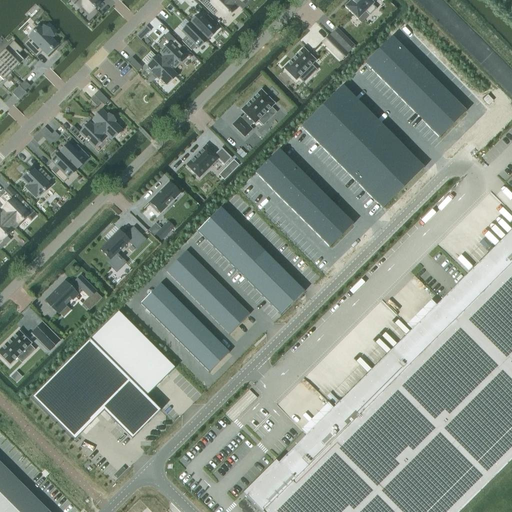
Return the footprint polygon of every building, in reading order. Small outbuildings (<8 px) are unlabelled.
[(70,0),(80,10),(83,8),(89,14),(99,4),(95,0),(70,0)] [(206,0),(200,0),(199,1),(213,15),(217,11),(225,18),(238,5),(232,0),(214,0),(211,4),(206,0)] [(352,0),(345,7),(357,20),(365,12),(369,16),(376,9),(372,5),(373,4),(376,0),(352,0)] [(199,16),(190,24),(207,41),(215,32),(213,30),(217,25),(207,16),(203,20),(199,16)] [(186,37),(182,41),(191,51),(196,47),(198,49),(207,41),(190,24),(182,33),(186,37)] [(30,39),(23,45),(36,58),(42,51),(47,55),(51,51),(57,45),(51,39),(53,37),(43,26),(40,29),(39,28),(29,38),(30,39)] [(337,29),(330,35),(336,41),(342,35),(337,29)] [(159,59),(171,72),(171,71),(184,59),(177,52),(181,47),(167,33),(163,38),(170,44),(160,54),(162,56),(159,59)] [(330,35),(321,44),(339,62),(343,58),(348,53),(342,48),(336,41),(330,35)] [(390,37),(364,63),(437,136),(463,110),(390,37)] [(349,41),(342,48),(348,53),(352,49),(354,47),(349,41)] [(13,42),(0,54),(0,61),(11,73),(24,60),(18,55),(23,51),(13,42)] [(303,49),(283,69),(296,81),(299,78),(303,83),(310,76),(305,72),(315,61),(303,49)] [(157,57),(148,66),(153,72),(151,73),(158,79),(159,78),(166,85),(176,76),(171,71),(171,72),(159,59),(157,57)] [(131,59),(127,64),(137,74),(141,69),(131,59)] [(0,61),(0,84),(11,73),(0,61)] [(25,81),(22,84),(27,89),(30,87),(25,81)] [(22,84),(19,87),(24,92),(27,89),(22,84)] [(341,86),(300,127),(381,207),(421,166),(341,86)] [(240,118),(232,125),(244,138),(252,130),(249,127),(253,123),(255,124),(258,121),(271,108),(275,104),(261,90),(241,110),(245,115),(241,119),(240,118)] [(98,91),(94,96),(104,105),(108,101),(98,91)] [(487,96),(483,100),(489,105),(492,101),(487,96)] [(102,112),(93,121),(95,123),(107,135),(111,140),(121,130),(114,123),(115,122),(108,115),(107,117),(102,112)] [(73,127),(69,131),(83,145),(87,141),(94,148),(107,135),(95,123),(91,126),(89,124),(80,134),(73,127)] [(51,135),(44,128),(39,133),(43,137),(51,145),(59,137),(54,132),(51,135)] [(68,146),(60,154),(76,170),(89,157),(77,145),(72,150),(68,146)] [(206,146),(186,165),(199,178),(217,159),(224,166),(231,158),(221,148),(215,155),(206,146)] [(277,150),(254,172),(328,246),(351,223),(277,150)] [(55,167),(51,171),(63,183),(76,170),(60,154),(51,162),(55,167)] [(229,165),(225,170),(230,175),(234,171),(229,165)] [(32,169),(22,179),(28,185),(25,188),(35,198),(38,195),(39,197),(50,187),(47,184),(51,179),(41,169),(36,173),(32,169)] [(168,183),(149,202),(161,214),(180,195),(168,183)] [(5,211),(2,215),(14,227),(20,222),(26,216),(31,221),(37,215),(25,203),(8,186),(4,191),(13,200),(4,210),(5,211)] [(220,208),(197,232),(281,315),(279,313),(302,291),(304,293),(304,292),(220,208)] [(0,239),(1,240),(0,241),(0,249),(1,250),(10,240),(6,236),(8,233),(14,227),(2,215),(0,216),(0,239)] [(103,247),(100,250),(104,254),(106,256),(110,260),(108,263),(111,266),(116,272),(119,269),(119,268),(124,263),(121,260),(122,259),(121,258),(120,259),(116,255),(124,246),(124,247),(129,242),(136,249),(145,240),(146,241),(146,240),(133,227),(124,237),(122,235),(123,234),(122,234),(121,234),(119,232),(104,247),(103,246),(102,246),(103,247)] [(160,230),(154,236),(160,243),(166,236),(160,230)] [(511,230),(244,498),(257,511),(461,511),(511,461),(511,230)] [(186,252),(166,271),(229,335),(249,315),(186,252)] [(65,283),(46,301),(58,313),(66,306),(81,290),(89,298),(83,304),(89,311),(98,302),(92,296),(95,292),(96,292),(80,276),(74,283),(78,286),(73,291),(65,283)] [(160,284),(140,304),(209,373),(229,353),(160,284)] [(89,340),(33,397),(75,440),(103,411),(117,425),(131,440),(160,411),(146,397),(174,369),(118,312),(95,335),(96,336),(91,342),(89,340)] [(59,341),(41,323),(31,334),(49,351),(59,341)] [(0,355),(9,364),(9,365),(10,365),(10,364),(16,358),(23,352),(28,356),(34,350),(30,345),(31,344),(30,343),(19,332),(19,331),(18,332),(0,349),(0,355)] [(16,383),(21,378),(16,372),(10,378),(16,383)] [(249,390),(225,414),(233,422),(257,398),(249,390)] [(6,472),(0,477),(0,493),(14,480),(6,472)] [(14,480),(0,493),(0,500),(5,505),(22,488),(14,480)] [(22,488),(5,505),(11,511),(14,511),(30,496),(22,488)] [(30,496),(14,511),(30,511),(38,505),(30,496)]
